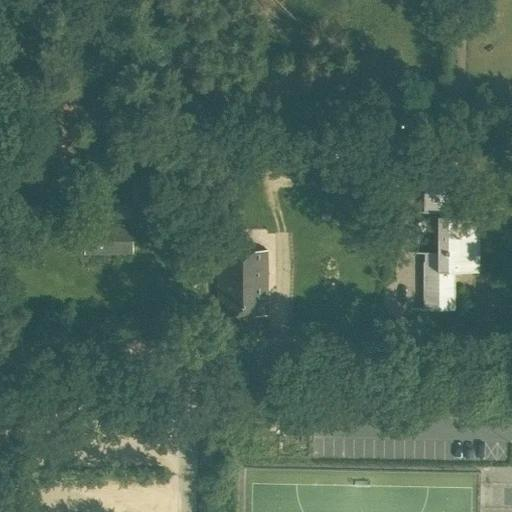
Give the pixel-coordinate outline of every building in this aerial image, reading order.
[(353,169),(331,165),(321,165),(320,186),(353,187),(353,169)] [(424,191),(424,192),(423,213),(452,213),(452,191),(443,191),(442,169),(425,168),(424,176),(428,177),(428,191),(424,191)] [(478,271),(478,267),(478,217),(439,216),(439,253),(428,253),(428,261),(425,261),(424,309),(454,309),(454,271),(478,271)] [(133,252),(132,228),(84,229),(85,253),(133,252)] [(242,251),(242,313),(267,313),(267,250),(242,251)] [(177,252),(178,276),(195,276),(194,251),(177,252)] [(242,313),(242,251),(217,251),(218,314),(242,313)]
